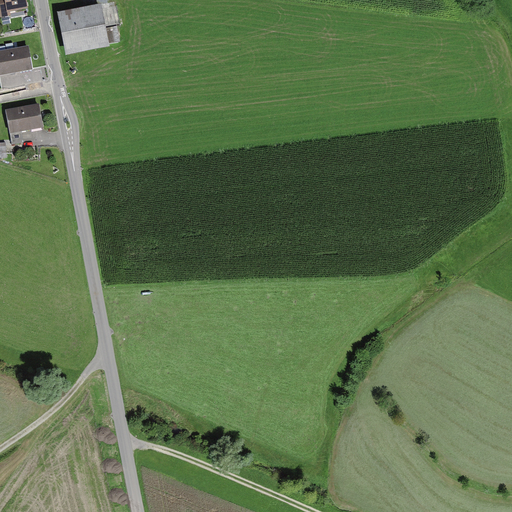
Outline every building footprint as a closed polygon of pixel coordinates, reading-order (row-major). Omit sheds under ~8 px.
[(0,0),(0,10),(1,17),(11,16),(10,11),(29,7),(27,0),(0,0)] [(58,11),(66,53),(110,45),(110,43),(120,41),(117,26),(107,28),(101,2),(58,11)] [(0,46),(0,74),(33,68),(29,45),(6,49),(6,46),(0,46)] [(5,109),(10,133),(22,130),(44,126),(40,102),(5,109)] [(22,130),(10,133),(12,144),(24,142),(22,130)]
